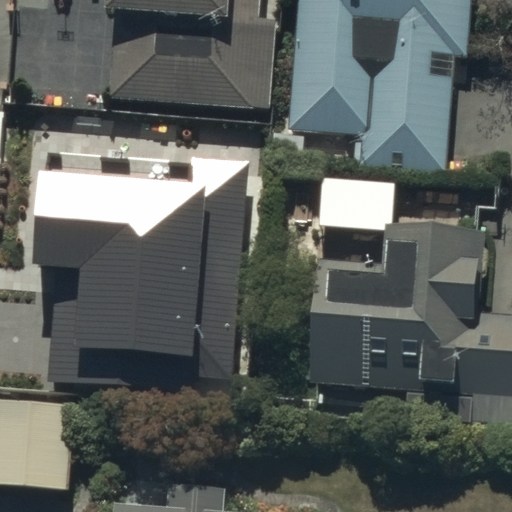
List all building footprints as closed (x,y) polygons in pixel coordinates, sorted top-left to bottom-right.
[(107,0),(105,33),(112,34),(107,110),(158,114),(149,245),(231,251),(240,119),(268,121),(274,30),(260,29),(261,0),(107,0)] [(296,0),(285,141),(361,147),(359,177),(446,184),(454,90),(432,88),(433,69),(465,72),(471,0),(296,0)] [(45,205),(10,203),(6,288),(40,289),(45,205)] [(484,242),(381,233),(377,277),(320,273),(310,393),(460,406),(459,430),(511,434),(511,327),(477,324),(484,242)] [(161,311),(49,304),(43,391),(235,404),(241,312),(201,309),(202,299),(162,296),(161,311)] [(0,406),(0,493),(66,498),(72,412),(0,406)] [(170,511),(222,511),(223,500),(171,497),(170,511)]
